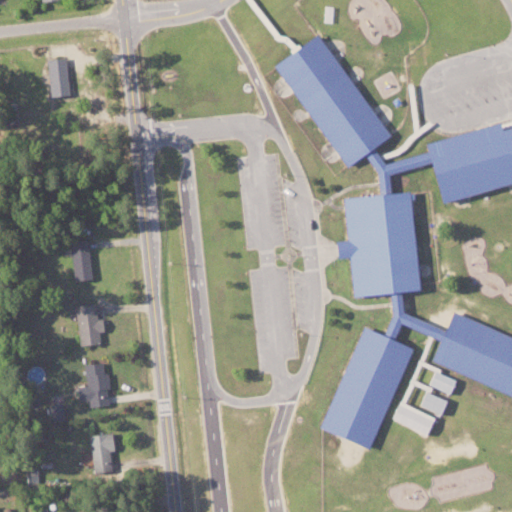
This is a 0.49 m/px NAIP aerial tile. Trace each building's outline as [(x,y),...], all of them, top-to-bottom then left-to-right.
[(511,180),(511,123),(497,127),(495,122),(421,140),(424,151),(380,162),(370,145),(384,136),(317,31),(272,60),(340,167),(361,153),(371,168),(377,193),(388,190),(384,172),(425,162),(434,199),(511,180)] [(66,94),(64,57),(45,58),(47,95),(66,94)] [(72,280),(90,278),(85,239),(68,241),(72,280)] [(73,305),(77,345),(98,342),(97,332),(101,331),(99,317),(95,317),(93,302),(73,305)] [(73,386),(75,401),(85,400),(86,406),(107,404),(104,371),(101,371),(100,361),(81,363),(84,385),(73,386)] [(448,392),(453,377),(432,371),(427,385),(448,392)] [(417,406),(441,413),(445,397),(422,390),(417,406)] [(433,416),(400,401),(392,419),(425,434),(433,416)] [(63,419),(61,402),(49,403),(50,420),(63,419)]
